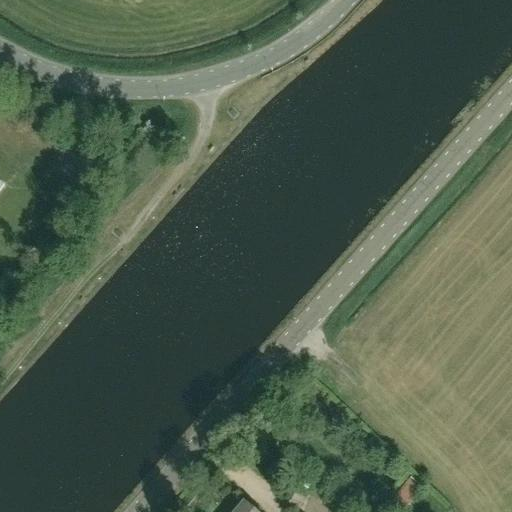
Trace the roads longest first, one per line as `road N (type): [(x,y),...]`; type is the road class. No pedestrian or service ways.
road 1 (tertiary): [(140,511),(511,93)]
road 2 (unclassified): [(0,55),(66,81),(137,94),(208,87),(261,70),(348,0)]
road 3 (track): [(0,386),(203,141),(208,87)]
